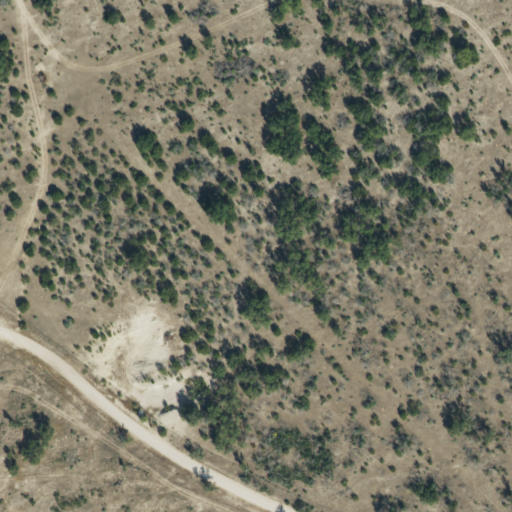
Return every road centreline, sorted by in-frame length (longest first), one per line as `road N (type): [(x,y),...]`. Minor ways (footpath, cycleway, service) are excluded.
road 1 (residential): [(6,363),(56,200),(41,71),(14,0)]
road 2 (residential): [(0,363),(273,511)]
